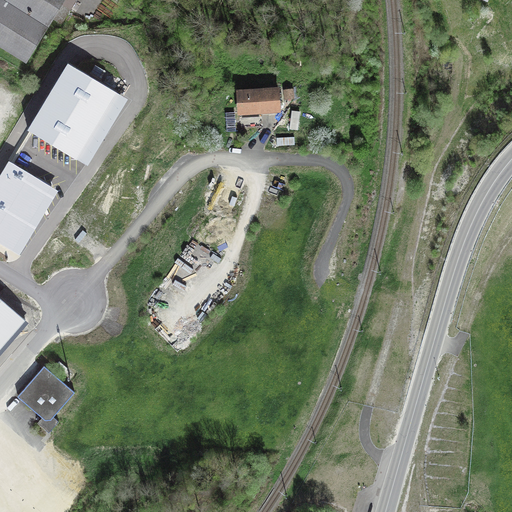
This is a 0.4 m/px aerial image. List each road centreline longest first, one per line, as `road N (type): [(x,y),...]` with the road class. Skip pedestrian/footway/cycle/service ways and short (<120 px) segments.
road 1 (residential): [(327,281),(323,261),(349,199),(345,173),(315,162),(219,161),(178,181),(64,312)]
road 2 (trunk): [(385,511),(464,239),(511,158)]
